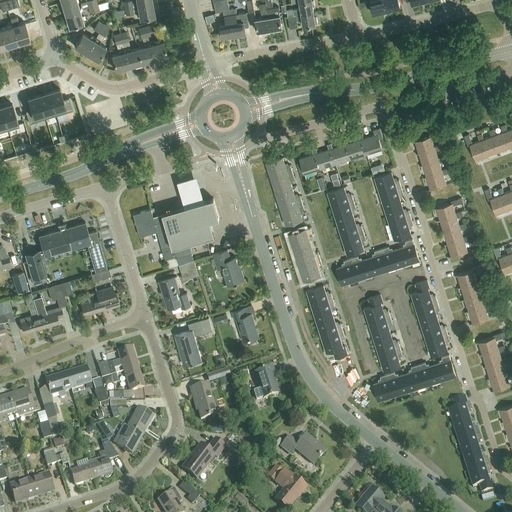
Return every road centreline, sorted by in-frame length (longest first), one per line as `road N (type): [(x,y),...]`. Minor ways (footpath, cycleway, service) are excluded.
road 1 (residential): [(511,479),(474,396),(383,105)]
road 2 (secondary): [(375,442),(305,373),(230,138)]
road 3 (tertiary): [(245,109),(511,48)]
road 4 (residential): [(51,511),(125,486),(175,428),(145,315)]
road 5 (secondary): [(0,197),(200,123)]
road 6 (residential): [(56,59),(116,89),(205,63)]
road 7 (residential): [(0,374),(145,315)]
road 8 (residential): [(205,63),(357,37)]
road 9 (residential): [(357,37),(501,2)]
road 10 (residential): [(145,315),(105,184)]
road 11 (residential): [(383,105),(511,68)]
road 12 (residential): [(267,137),(383,105)]
